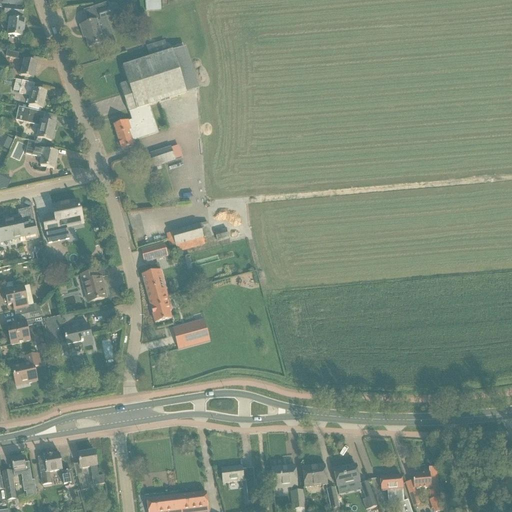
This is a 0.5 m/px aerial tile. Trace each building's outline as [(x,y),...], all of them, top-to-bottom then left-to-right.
[(159,10),(159,0),(144,0),(145,10),(159,10)] [(116,6),(98,12),(100,20),(100,21),(106,19),(119,15),(116,6)] [(8,37),(22,38),(24,22),(18,21),(18,17),(23,17),(23,10),(5,8),(4,15),(10,16),(8,37)] [(89,24),(80,27),(82,35),(84,39),(85,38),(89,48),(98,45),(103,44),(102,39),(111,36),(106,19),(100,21),(100,20),(96,22),(89,24)] [(146,47),(149,58),(168,52),(164,41),(146,47)] [(5,57),(17,60),(18,54),(7,52),(5,57)] [(114,127),(121,151),(133,147),(131,142),(145,137),(143,130),(153,127),(147,107),(186,95),(172,52),(122,68),(127,84),(120,86),(128,113),(129,113),(131,121),(114,127)] [(18,76),(23,78),(33,80),(37,65),(24,61),(22,69),(20,68),(18,76)] [(28,107),(32,108),(42,110),(46,95),(33,92),(35,85),(22,82),(19,94),(31,97),(28,107)] [(37,140),(41,141),(51,143),(55,126),(43,123),(45,114),(18,108),(15,121),(40,127),(37,140)] [(58,155),(44,151),(46,146),(28,142),(25,155),(42,159),(40,167),(54,170),(58,155)] [(146,156),(150,168),(175,160),(171,148),(146,156)] [(43,220),(48,244),(69,240),(66,227),(82,223),(78,202),(53,208),(55,217),(43,220)] [(0,223),(0,243),(24,239),(24,241),(37,238),(33,220),(21,223),(20,219),(0,223)] [(207,224),(166,235),(170,248),(175,246),(177,252),(204,245),(201,236),(210,233),(207,224)] [(164,245),(152,248),(155,261),(167,258),(164,245)] [(142,276),(155,324),(171,320),(169,312),(171,312),(160,271),(142,276)] [(88,303),(88,304),(106,299),(101,279),(97,280),(95,273),(81,276),(84,290),(87,289),(90,303),(88,303)] [(5,295),(3,295),(4,303),(7,303),(8,306),(14,305),(14,308),(13,308),(14,311),(15,317),(41,312),(39,305),(33,306),(28,307),(24,287),(23,288),(14,290),(4,292),(5,295)] [(13,330),(7,331),(11,346),(20,344),(30,342),(27,327),(25,322),(42,318),(41,312),(15,317),(17,323),(11,324),(12,327),(13,327),(13,330)] [(44,324),(46,333),(61,324),(60,317),(51,319),(43,321),(44,324)] [(203,321),(173,330),(178,350),(209,342),(203,321)] [(81,345),(82,344),(83,348),(92,346),(88,326),(56,333),(58,340),(65,339),(67,347),(81,344),(81,345)] [(41,345),(38,346),(40,354),(47,353),(44,337),(40,338),(41,345)] [(40,356),(42,363),(49,361),(47,354),(40,356)] [(24,359),(25,365),(11,368),(15,384),(29,381),(30,383),(37,382),(34,369),(41,367),(38,355),(24,359)] [(91,468),(92,471),(91,471),(92,479),(94,478),(95,486),(104,485),(103,476),(98,477),(94,453),(78,455),(80,470),(91,468)] [(62,471),(61,464),(59,455),(38,458),(41,475),(43,486),(52,484),(50,473),(62,471)] [(11,460),(12,470),(13,474),(14,474),(14,477),(21,476),(24,492),(25,492),(26,498),(36,496),(33,481),(32,481),(29,463),(24,464),(23,458),(11,460)] [(333,470),(335,480),(337,488),(359,483),(355,465),(333,470)] [(302,469),(303,479),(305,489),(327,486),(324,466),(302,469)] [(271,469),(272,479),(273,490),(297,488),(294,467),(271,469)] [(254,485),(253,469),(242,470),(241,468),(221,470),(223,484),(245,481),(247,496),(248,503),(256,502),(255,495),(254,485)] [(62,473),(65,488),(74,487),(71,471),(62,473)] [(415,490),(428,489),(429,500),(432,510),(433,510),(433,511),(437,511),(442,511),(438,498),(436,474),(429,474),(412,476),(413,490),(415,490)] [(77,477),(81,492),(87,490),(84,475),(77,477)] [(410,511),(407,501),(403,503),(401,477),(380,479),(381,492),(388,492),(389,499),(390,499),(390,503),(396,503),(397,505),(398,511),(410,511)] [(12,483),(4,484),(5,490),(7,503),(7,501),(14,500),(12,483)] [(367,483),(360,486),(366,500),(362,501),(365,511),(376,507),(367,483)] [(327,491),(330,510),(338,508),(334,489),(327,491)] [(415,490),(409,492),(414,506),(419,504),(415,490)] [(293,509),(293,511),(304,511),(304,509),(303,491),(290,492),(291,510),(293,509)] [(147,501),(147,511),(208,511),(207,504),(206,494),(147,501)]
